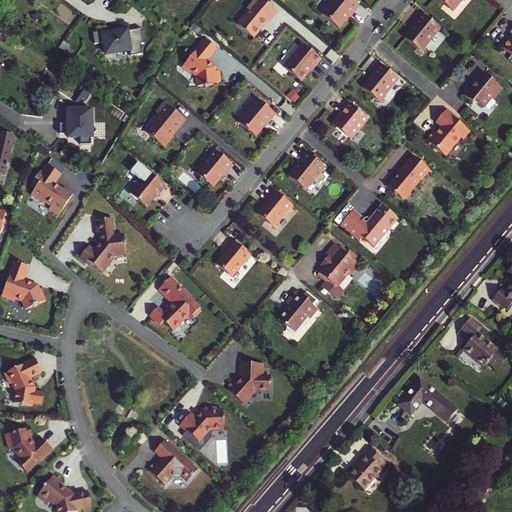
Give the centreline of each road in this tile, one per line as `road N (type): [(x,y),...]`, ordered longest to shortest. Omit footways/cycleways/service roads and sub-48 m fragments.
road 1 (secondary): [(258,511),(511,214)]
road 2 (residential): [(196,242),(389,0)]
road 3 (residential): [(84,290),(68,347),(74,405),(101,468),(140,511)]
